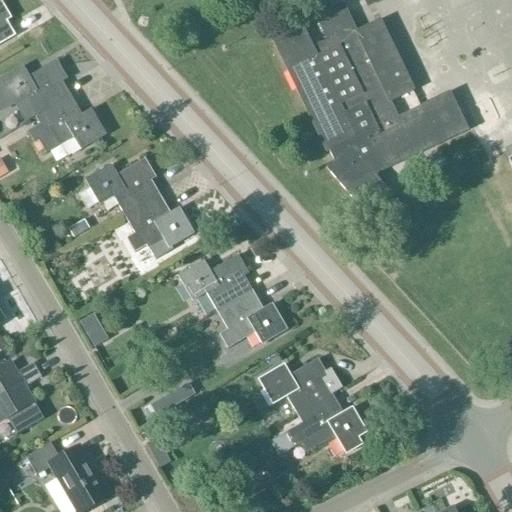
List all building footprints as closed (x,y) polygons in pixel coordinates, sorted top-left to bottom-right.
[(0,45),(16,37),(7,22),(11,20),(0,1),(0,45)] [(375,178),(382,172),(467,131),(449,94),(397,119),(389,103),(412,91),(406,79),(407,79),(379,21),(355,32),(342,5),(315,19),(327,41),(312,49),(301,26),(272,40),(327,153),(329,152),(334,163),(326,170),(367,218),(392,197),(375,178)] [(28,78),(21,66),(0,77),(0,106),(1,109),(15,101),(27,124),(36,119),(71,98),(62,83),(67,80),(57,62),(28,78)] [(36,119),(41,127),(28,134),(33,144),(38,141),(46,155),(75,139),(81,149),(105,135),(91,111),(81,116),(71,98),(36,119)] [(100,204),(113,197),(125,217),(159,197),(151,182),(156,179),(145,160),(117,177),(111,166),(86,181),(100,204)] [(170,214),(159,197),(125,217),(135,235),(128,240),(136,254),(148,247),(156,261),(173,251),(171,247),(194,234),(179,209),(170,214)] [(84,221),(69,230),(74,239),(89,230),(84,221)] [(249,275),(238,256),(209,273),(203,262),(178,277),(192,301),(204,294),(215,313),(252,291),(244,278),(249,275)] [(263,311),(252,291),(215,313),(226,331),(219,335),(228,350),(257,333),(263,344),(286,330),(272,305),(263,311)] [(285,398),(297,418),(333,397),(343,391),(332,372),(327,375),(318,360),(289,377),(283,367),(255,383),(269,408),(285,398)] [(12,362),(0,369),(0,423),(1,426),(8,422),(17,436),(44,420),(25,389),(42,379),(33,364),(18,373),(12,362)] [(343,414),(333,397),(297,418),(301,426),(285,435),(285,436),(279,438),(277,442),(277,446),(279,450),(283,452),(287,453),(293,450),(303,445),(308,454),(337,437),(347,455),(361,446),(357,439),(366,433),(352,409),(343,414)] [(146,446),(161,471),(172,465),(156,439),(146,446)] [(49,445),(25,459),(35,477),(51,468),(76,511),(81,511),(110,496),(83,449),(59,462),(49,445)]
